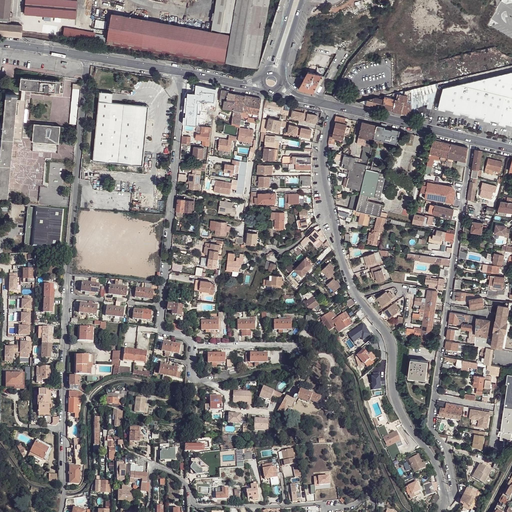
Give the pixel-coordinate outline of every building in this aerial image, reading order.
[(0,0),(0,20),(8,21),(9,17),(12,17),(12,13),(9,13),(9,0),(0,0)] [(75,18),(76,0),(25,0),(24,14),(75,18)] [(231,32),(237,0),(217,0),(215,13),(213,21),(212,29),(231,32)] [(258,68),(269,0),(237,0),(231,32),(226,63),(258,68)] [(225,61),(229,35),(111,15),(107,41),(225,61)] [(0,24),(0,35),(7,36),(13,37),(21,37),(22,26),(8,25),(0,24)] [(94,33),(65,29),(64,30),(64,35),(93,40),(94,38),(94,33)] [(225,61),(107,41),(106,46),(224,65),(225,61)] [(511,65),(486,71),(487,75),(511,69),(511,65)] [(511,71),(444,88),(439,107),(439,109),(446,111),(446,109),(454,111),(454,113),(461,114),(461,113),(470,115),(469,117),(476,118),(477,117),(485,119),(484,120),(491,122),(491,120),(500,122),(499,124),(506,126),(507,124),(511,125),(511,71)] [(307,91),(313,92),(320,79),(322,76),(307,72),(299,89),(307,91)] [(19,89),(22,89),(26,90),(59,93),(60,81),(20,78),(20,80),(19,89)] [(214,101),(216,89),(209,87),(208,97),(207,100),(208,100),(213,101),(214,101)] [(73,90),(70,124),(76,125),(79,91),(73,90)] [(228,91),(221,90),(220,99),(221,100),(224,100),(227,101),(228,93),(228,91)] [(111,101),(112,93),(99,91),(93,160),(142,165),(144,143),(142,143),(145,118),(143,117),(143,116),(142,116),(142,114),(142,111),(141,110),(138,109),(136,109),(136,108),(135,108),(135,106),(112,104),(112,102),(111,101)] [(233,110),(235,94),(228,93),(227,101),(224,100),(224,104),(223,108),(233,110)] [(401,113),(404,102),(402,101),(404,95),(397,93),(396,99),(395,99),(392,111),(398,112),(401,113)] [(0,197),(7,198),(13,139),(17,100),(17,95),(5,94),(0,149),(0,197)] [(244,104),(245,96),(235,94),(233,110),(243,111),(244,104)] [(254,106),(255,98),(250,96),(245,95),(245,96),(244,104),(254,106)] [(412,116),(411,103),(407,102),(408,96),(404,95),(402,101),(404,102),(401,113),(406,114),(412,116)] [(392,111),(395,99),(394,99),(384,97),(384,99),(382,108),(388,110),(392,111)] [(382,108),(384,99),(379,98),(376,98),(366,100),(365,104),(375,106),(382,108)] [(17,100),(13,139),(22,140),(26,101),(21,100),(17,100)] [(276,102),(265,100),(264,107),(263,113),(275,115),(276,110),(281,111),(282,109),(282,105),(283,103),(278,102),(278,103),(276,103),(276,102)] [(147,112),(148,105),(142,105),(135,104),(112,102),(112,104),(135,106),(135,108),(136,108),(136,109),(138,109),(141,110),(142,111),(142,114),(142,116),(143,116),(143,117),(145,118),(142,143),(144,143),(147,118),(147,112)] [(259,114),(260,107),(254,106),(244,104),(243,111),(248,112),(259,114)] [(242,116),(243,111),(233,110),(231,125),(235,126),(240,126),(240,124),(241,120),(241,118),(242,116)] [(293,111),(292,111),(290,119),(302,121),(315,124),(316,116),(303,114),(303,113),(300,112),(293,111)] [(336,115),(334,121),(336,122),(333,136),(330,135),(329,144),(329,148),(330,148),(330,144),(329,144),(329,143),(333,144),(334,140),(332,140),(333,137),(335,137),(343,139),(347,124),(344,124),(346,118),(343,117),(336,115)] [(281,121),(281,120),(269,118),(267,129),(280,131),(280,126),(281,121)] [(362,122),(360,130),(359,136),(374,140),(374,138),(377,126),(372,124),(362,122)] [(60,127),(34,124),(32,142),(39,143),(55,144),(58,145),(60,127)] [(202,145),(209,146),(211,127),(208,127),(202,126),(201,134),(198,134),(198,135),(196,135),(196,139),(203,140),(202,145)] [(297,127),(289,126),(287,134),(299,136),(300,129),(297,128),(297,127)] [(396,143),(397,144),(400,131),(392,129),(392,130),(385,128),(385,127),(377,126),(374,138),(396,143)] [(240,127),(240,128),(237,140),(251,143),(253,130),(240,127)] [(310,139),(311,130),(301,128),(300,129),(299,136),(310,139)] [(229,135),(229,140),(220,138),(218,149),(230,151),(232,140),(236,141),(236,136),(229,135)] [(275,138),(276,136),(266,135),(265,146),(275,146),(275,138)] [(190,136),(182,136),(181,143),(187,144),(187,141),(190,142),(190,136)] [(395,147),(396,143),(374,138),(374,140),(373,142),(395,147)] [(441,141),(433,139),(430,153),(439,155),(441,155),(448,157),(451,143),(441,141)] [(456,144),(451,143),(448,157),(458,160),(460,160),(464,146),(456,144)] [(203,158),(204,148),(194,146),(193,157),(203,158)] [(275,148),(265,147),(264,159),(273,160),(274,160),(278,160),(279,148),(275,148)] [(479,150),(475,149),(475,151),(472,169),(479,170),(482,151),(479,150)] [(371,151),(364,150),(361,159),(369,161),(371,151)] [(439,155),(430,153),(428,161),(433,163),(434,158),(439,159),(439,155)] [(356,158),(350,156),(347,168),(350,169),(353,170),(355,162),(355,159),(356,158)] [(488,158),(485,168),(493,170),(500,172),(503,162),(488,158)] [(239,166),(240,161),(233,160),(232,165),(225,164),(224,172),(234,173),(235,165),(239,166)] [(245,175),(247,162),(240,161),(239,166),(238,174),(245,175)] [(357,162),(355,162),(353,170),(350,169),(349,174),(364,177),(367,169),(368,165),(360,163),(357,162)] [(258,174),(267,174),(268,165),(258,165),(258,174)] [(385,169),(368,165),(367,169),(384,173),(385,169)] [(193,174),(190,173),(189,182),(190,182),(189,189),(199,190),(201,174),(198,174),(199,170),(193,169),(193,174)] [(384,173),(367,169),(364,177),(361,190),(361,193),(369,195),(380,198),(386,174),(384,173)] [(479,170),(472,169),(470,182),(477,183),(478,175),(479,172),(479,170)] [(243,194),(245,175),(238,174),(236,193),(243,194)] [(364,177),(349,174),(348,178),(346,186),(361,190),(364,177)] [(311,181),(311,176),(303,176),(303,180),(302,185),(312,185),(311,181)] [(269,187),(269,177),(259,177),(259,181),(259,182),(259,187),(269,187)] [(232,183),(216,180),(214,191),(230,194),(232,183)] [(422,184),(420,192),(426,193),(425,198),(453,203),(455,190),(453,186),(423,181),(422,184)] [(470,182),(468,200),(474,201),(477,183),(470,182)] [(257,197),(257,191),(251,191),(250,203),(258,203),(258,197),(257,197)] [(299,203),(299,194),(289,194),(288,192),(285,192),(284,208),(288,208),(288,203),(299,203)] [(275,203),(275,193),(266,193),(266,203),(275,203)] [(358,196),(352,194),(349,208),(350,209),(354,210),(356,210),(359,198),(360,196),(358,196)] [(183,216),(183,211),(193,212),(195,198),(185,197),(185,200),(178,199),(177,216),(183,216)] [(367,200),(359,198),(356,210),(357,210),(361,211),(370,213),(378,215),(380,216),(383,204),(379,203),(367,200)] [(231,213),(231,215),(235,216),(236,209),(232,208),(233,203),(220,201),(219,211),(226,212),(231,213)] [(511,202),(506,202),(501,201),(499,210),(506,211),(511,212),(511,202)] [(454,209),(436,204),(434,213),(452,218),(454,209)] [(27,208),(24,245),(32,246),(34,208),(27,208)] [(34,208),(32,246),(33,246),(59,248),(62,210),(36,208),(36,209),(34,208)] [(307,209),(299,208),(301,219),(297,220),(299,228),(308,226),(307,218),(309,218),(307,209)] [(370,213),(361,211),(360,215),(359,223),(367,225),(369,216),(370,213)] [(284,223),(284,212),(275,212),(275,214),(275,219),(275,222),(284,223)] [(425,216),(415,213),(413,222),(423,224),(425,216)] [(380,216),(378,215),(377,217),(374,229),(374,231),(380,232),(383,233),(387,218),(380,216)] [(226,232),(226,230),(224,230),(225,227),(227,227),(227,226),(227,223),(212,221),(211,228),(212,230),(216,234),(226,235),(226,232)] [(482,233),(483,223),(473,221),(471,232),(482,233)] [(504,237),(508,238),(510,229),(507,228),(507,227),(496,225),(494,234),(505,236),(504,237)] [(437,230),(434,229),(432,238),(442,241),(443,239),(443,237),(443,236),(446,237),(445,240),(454,242),(455,234),(454,234),(451,233),(448,232),(443,231),(437,230)] [(315,230),(308,237),(313,242),(311,243),(312,244),(314,246),(317,249),(324,243),(320,240),(319,238),(321,236),(315,230)] [(374,233),(372,232),(370,232),(368,239),(371,240),(370,244),(377,245),(380,232),(374,231),(374,233)] [(256,245),(258,233),(248,232),(248,233),(247,244),(256,245)] [(210,254),(209,258),(218,259),(219,255),(220,244),(216,243),(206,242),(205,246),(204,253),(210,254)] [(470,245),(461,243),(460,250),(468,252),(470,245)] [(312,244),(305,251),(307,253),(314,246),(312,244)] [(228,252),(226,271),(232,272),(238,272),(239,267),(239,265),(241,266),(241,262),(243,262),(244,254),(240,254),(239,257),(236,257),(236,261),(234,260),(234,253),(228,252)] [(501,255),(496,253),(494,253),(494,254),(493,257),(494,257),(494,259),(493,261),(493,263),(502,265),(504,255),(501,255)] [(375,254),(365,257),(368,266),(369,270),(372,269),(373,272),(375,272),(376,278),(378,282),(385,280),(382,270),(381,270),(379,262),(377,263),(375,254)] [(408,254),(408,257),(420,258),(420,261),(450,265),(451,259),(447,259),(436,257),(420,255),(412,254),(408,254)] [(306,258),(313,265),(314,263),(307,256),(306,258)] [(206,257),(201,257),(200,265),(208,267),(217,268),(218,264),(218,259),(209,258),(206,257)] [(306,258),(294,269),(301,276),(313,265),(306,258)] [(332,274),(335,272),(333,270),(331,267),(332,266),(333,265),(330,262),(322,270),(329,277),(332,274)] [(182,273),(183,265),(173,263),(172,272),(182,273)] [(496,266),(488,265),(487,272),(495,273),(496,269),(496,266)] [(450,267),(445,267),(445,269),(441,269),(440,276),(448,277),(450,267)] [(23,270),(19,270),(19,279),(23,279),(23,283),(27,283),(32,283),(32,269),(23,269),(23,270)] [(8,274),(8,290),(17,290),(16,274),(8,274)] [(334,278),(335,277),(332,274),(329,277),(327,279),(330,282),(327,284),(334,291),(341,285),(338,283),(336,280),(334,278)] [(266,285),(272,286),(272,285),(281,285),(282,279),(282,276),(270,275),(269,280),(266,280),(266,285)] [(428,288),(437,289),(443,290),(446,290),(446,289),(443,288),(445,279),(431,278),(431,276),(426,275),(425,283),(429,284),(428,288)] [(491,275),(490,275),(488,286),(490,286),(492,286),(493,286),(495,287),(501,288),(503,288),(503,287),(504,283),(504,278),(500,277),(495,276),(493,276),(491,275)] [(281,285),(272,285),(272,286),(272,287),(283,288),(283,286),(284,286),(284,280),(282,279),(281,285)] [(462,280),(456,279),(454,288),(462,289),(463,280),(462,280)] [(101,297),(105,298),(105,294),(113,295),(122,296),(126,296),(127,287),(122,287),(122,282),(119,282),(119,280),(116,280),(116,286),(106,285),(105,288),(102,288),(101,297)] [(212,282),(202,281),(200,291),(210,292),(210,294),(214,295),(216,285),(211,284),(212,282)] [(82,283),(81,292),(86,292),(86,295),(90,295),(94,296),(94,293),(99,294),(100,285),(95,284),(91,284),(87,283),(82,283)] [(43,312),(48,312),(48,307),(52,307),(53,307),(54,290),(52,290),(48,290),(49,285),(44,284),(43,312)] [(136,288),(135,297),(144,298),(148,299),(153,299),(154,290),(145,289),(141,289),(136,288)] [(427,298),(426,302),(436,303),(437,291),(428,290),(427,298)] [(309,291),(304,295),(308,299),(313,296),(309,291)] [(380,301),(383,305),(381,306),(389,317),(398,312),(397,311),(392,304),(390,300),(391,299),(386,291),(377,297),(380,301)] [(457,292),(456,300),(465,300),(465,295),(466,293),(466,292),(457,292)] [(321,307),(313,296),(308,299),(306,301),(305,300),(303,301),(308,307),(309,306),(312,309),(314,308),(316,311),(321,307)] [(20,300),(19,309),(23,309),(28,310),(28,306),(30,306),(31,297),(24,297),(24,300),(20,300)] [(483,298),(469,300),(470,303),(471,309),(484,307),(484,306),(483,298)] [(355,304),(351,299),(345,302),(349,308),(355,304)] [(422,302),(415,300),(414,303),(421,304),(420,309),(421,309),(434,311),(436,303),(426,302),(422,302)] [(511,306),(511,302),(510,302),(509,307),(506,322),(507,323),(506,333),(504,332),(502,348),(505,349),(507,332),(509,333),(510,324),(509,324),(511,306)] [(89,305),(80,304),(79,313),(84,313),(88,314),(92,314),(97,315),(98,306),(89,305)] [(169,304),(168,310),(173,311),(173,314),(181,316),(182,313),(182,311),(182,309),(183,306),(169,304)] [(495,305),(490,306),(491,312),(497,313),(499,304),(495,305)] [(509,307),(499,305),(496,321),(496,320),(494,331),(495,331),(493,341),(492,346),(502,348),(504,332),(506,333),(507,323),(506,322),(509,307)] [(107,307),(106,316),(110,316),(114,317),(119,317),(123,318),(124,309),(115,307),(107,307)] [(19,314),(19,323),(22,323),(27,324),(27,320),(30,320),(30,310),(28,310),(23,309),(23,314),(19,314)] [(433,319),(434,311),(421,309),(421,312),(420,312),(419,315),(413,314),(413,316),(420,317),(424,318),(433,319)] [(143,310),(134,310),(133,319),(137,319),(142,319),(146,320),(151,320),(151,311),(143,310)] [(360,311),(356,315),(360,320),(363,318),(365,316),(360,311)] [(330,313),(321,319),(323,322),(321,323),(324,326),(325,326),(328,331),(334,327),(332,325),(333,324),(331,320),(333,319),(330,313)] [(469,315),(450,313),(449,323),(458,324),(459,321),(459,319),(461,319),(461,320),(468,321),(469,315)] [(341,316),(338,317),(342,323),(345,321),(347,320),(345,317),(343,315),(341,316)] [(286,321),(274,321),(274,330),(279,330),(279,333),(287,333),(287,330),(292,330),(291,317),(286,317),(286,321)] [(338,317),(333,321),(336,326),(342,323),(338,317)] [(210,321),(201,321),(201,330),(205,330),(206,332),(214,332),(214,330),(219,330),(219,319),(219,318),(213,318),(213,321),(210,321)] [(239,321),(237,321),(238,330),(242,330),(242,332),(246,332),(246,337),(251,337),(251,330),(255,330),(255,318),(250,318),(250,321),(246,321),(239,321)] [(433,319),(424,318),(423,325),(432,327),(433,319)] [(490,320),(476,318),(476,323),(476,325),(476,331),(476,334),(487,336),(490,320)] [(106,330),(107,323),(101,322),(101,321),(96,321),(95,325),(101,326),(101,329),(106,330)] [(18,327),(18,335),(27,336),(27,333),(29,333),(30,324),(27,324),(22,323),(21,327),(18,327)] [(346,328),(342,323),(336,326),(335,327),(339,332),(346,328)] [(78,341),(92,342),(93,325),(88,324),(88,327),(79,327),(78,341)] [(173,324),(172,329),(186,332),(187,327),(173,324)] [(354,342),(361,338),(363,340),(371,335),(364,324),(349,334),(354,342)] [(432,327),(423,325),(422,328),(414,327),(413,332),(431,334),(432,327)] [(42,339),(42,358),(46,358),(47,352),(50,353),(52,352),(52,334),(51,334),(51,328),(42,327),(42,339)] [(456,328),(448,327),(447,339),(454,340),(458,340),(459,335),(455,335),(455,337),(454,337),(456,328)] [(420,345),(429,346),(431,334),(413,332),(410,331),(410,334),(413,334),(414,334),(414,336),(421,337),(420,345)] [(493,341),(489,340),(489,336),(487,336),(476,334),(475,339),(475,344),(479,345),(492,347),(492,346),(493,341)] [(177,344),(163,341),(162,350),(166,351),(165,356),(169,357),(170,352),(179,353),(181,345),(177,344)] [(458,343),(446,341),(445,349),(457,351),(457,350),(458,343)] [(4,348),(4,359),(12,359),(12,354),(16,354),(19,354),(28,354),(31,354),(31,352),(29,352),(29,343),(25,343),(17,343),(16,347),(12,347),(12,348),(9,348),(4,348)] [(483,349),(481,361),(485,361),(486,348),(483,347),(479,346),(478,348),(483,349)] [(491,348),(486,348),(485,361),(481,361),(478,360),(477,362),(478,362),(485,364),(491,365),(493,349),(491,348)] [(125,349),(124,360),(135,361),(136,350),(125,349)] [(118,375),(118,371),(121,351),(114,350),(113,365),(115,365),(114,373),(114,376),(118,375)] [(146,362),(147,351),(136,350),(135,361),(146,362)] [(368,355),(364,350),(357,355),(367,367),(372,363),(371,362),(372,361),(375,358),(370,353),(368,355)] [(476,353),(468,351),(467,359),(476,361),(477,357),(475,357),(476,353)] [(208,353),(208,362),(213,362),(213,364),(217,364),(221,364),(221,362),(226,362),(226,353),(217,353),(208,353)] [(259,353),(250,353),(250,362),(255,362),(259,362),(263,362),(268,362),(268,353),(259,353)] [(77,355),(77,365),(88,365),(89,365),(89,355),(84,355),(77,355)] [(417,360),(410,359),(408,375),(415,376),(419,377),(425,378),(428,361),(426,361),(417,360)] [(164,365),(165,362),(161,361),(160,368),(156,367),(155,373),(167,375),(172,376),(180,378),(181,372),(177,371),(179,365),(175,364),(174,367),(171,367),(169,366),(164,365)] [(77,365),(77,374),(87,374),(87,373),(87,369),(88,365),(77,365)] [(491,365),(488,365),(487,370),(490,370),(489,374),(499,375),(499,372),(500,367),(491,365)] [(40,377),(40,379),(42,379),(51,379),(51,366),(41,366),(41,374),(40,377)] [(5,373),(5,385),(14,386),(22,385),(22,373),(5,373)] [(511,374),(508,374),(506,384),(508,384),(506,399),(505,405),(501,431),(501,434),(501,436),(500,439),(511,441),(511,439),(511,374)] [(70,375),(70,385),(74,385),(80,385),(80,376),(70,375)] [(370,376),(371,390),(381,389),(380,375),(370,376)] [(484,377),(475,376),(473,387),(478,387),(484,388),(485,377),(484,377)] [(264,386),(260,396),(266,398),(265,401),(270,402),(273,403),(276,396),(279,397),(283,393),(264,386)] [(38,414),(49,414),(49,410),(49,404),(49,402),(51,402),(51,401),(50,401),(50,391),(46,391),(46,390),(38,390),(38,396),(37,405),(38,405),(38,414)] [(302,390),(300,390),(298,396),(297,398),(310,402),(310,400),(313,394),(302,390)] [(77,422),(80,422),(80,413),(81,404),(81,399),(83,395),(82,393),(80,391),(78,391),(70,391),(69,413),(72,413),(76,413),(76,417),(77,417),(77,422)] [(251,391),(233,392),(234,403),(248,402),(248,403),(252,403),(251,391)] [(124,393),(107,393),(107,404),(120,405),(120,399),(124,399),(124,393)] [(313,394),(310,400),(317,403),(319,401),(321,397),(313,394)] [(221,396),(210,397),(210,404),(211,408),(211,409),(222,409),(221,396)] [(292,407),(296,400),(293,399),(293,398),(286,396),(281,404),(287,406),(292,407)] [(145,398),(135,398),(134,411),(144,412),(145,403),(145,398)] [(287,406),(281,404),(277,411),(285,412),(287,406)] [(445,408),(441,407),(440,415),(461,419),(463,407),(446,404),(445,408)] [(115,427),(122,428),(122,421),(122,412),(114,410),(113,416),(115,416),(115,427)] [(240,415),(228,415),(228,424),(240,424),(240,415)] [(270,419),(255,419),(255,429),(269,430),(270,419)] [(393,423),(396,427),(402,424),(399,419),(393,423)] [(386,448),(391,461),(400,457),(394,444),(401,441),(398,434),(393,437),(391,434),(389,435),(384,425),(378,428),(378,427),(376,428),(382,441),(381,441),(384,449),(386,448)] [(130,428),(130,447),(134,447),(134,443),(140,443),(140,440),(143,440),(143,436),(140,436),(140,428),(130,428)] [(110,447),(111,447),(110,459),(113,459),(113,460),(115,460),(115,459),(116,447),(115,447),(116,443),(114,438),(113,437),(109,437),(108,437),(108,430),(105,431),(105,437),(106,437),(106,441),(110,442),(110,447)] [(483,449),(486,432),(474,430),(474,434),(475,434),(474,443),(473,447),(483,449)] [(31,452),(36,454),(44,459),(47,454),(47,453),(49,448),(36,442),(31,452)] [(22,443),(18,446),(21,452),(22,454),(25,452),(24,450),(26,450),(22,443)] [(71,466),(70,483),(79,483),(80,483),(81,466),(81,446),(75,447),(76,466),(71,466)] [(176,461),(175,450),(170,450),(170,451),(168,451),(162,451),(162,453),(165,453),(165,461),(171,461),(176,461)] [(284,462),(285,467),(295,465),(293,450),(282,452),(284,462)] [(31,452),(29,456),(34,458),(35,456),(43,460),(44,459),(36,454),(31,452)] [(415,473),(424,468),(422,463),(418,456),(409,460),(415,473)] [(125,463),(117,463),(117,480),(119,482),(122,481),(126,481),(126,466),(125,466),(125,463)] [(263,465),(265,479),(267,479),(278,477),(276,467),(273,467),(273,463),(263,465)] [(484,484),(492,470),(480,464),(476,471),(477,472),(480,473),(476,480),(484,484)] [(131,473),(130,479),(135,479),(143,480),(142,483),(147,483),(148,483),(148,474),(141,473),(141,471),(137,470),(137,473),(133,473),(131,473)] [(59,484),(59,474),(50,474),(49,482),(59,484)] [(409,486),(417,482),(415,478),(406,483),(407,487),(409,486)] [(111,481),(102,480),(101,488),(102,488),(101,492),(110,492),(111,483),(111,481)] [(417,482),(409,486),(407,487),(405,488),(409,495),(411,499),(415,497),(413,493),(420,491),(417,482)] [(432,483),(423,485),(426,496),(435,493),(432,483)] [(257,484),(251,485),(251,489),(252,490),(247,491),(248,498),(252,497),(252,499),(253,500),(259,499),(257,484)] [(292,491),(289,492),(290,500),(292,500),(293,502),(297,501),(297,499),(301,499),(300,486),(296,486),(296,484),(291,485),(292,491)] [(510,498),(511,494),(511,485),(511,486),(508,484),(503,493),(505,495),(506,495),(510,498)] [(134,501),(134,490),(126,486),(122,485),(122,490),(119,490),(118,500),(125,501),(127,502),(129,503),(131,502),(132,501),(134,501)] [(216,489),(216,494),(215,494),(215,499),(217,499),(216,499),(229,498),(228,493),(230,493),(230,488),(223,489),(216,489)] [(467,488),(460,502),(461,502),(470,507),(477,493),(467,488)] [(505,508),(509,500),(505,497),(504,497),(501,502),(500,506),(505,508)] [(439,499),(433,499),(430,505),(431,506),(434,507),(439,499)]
